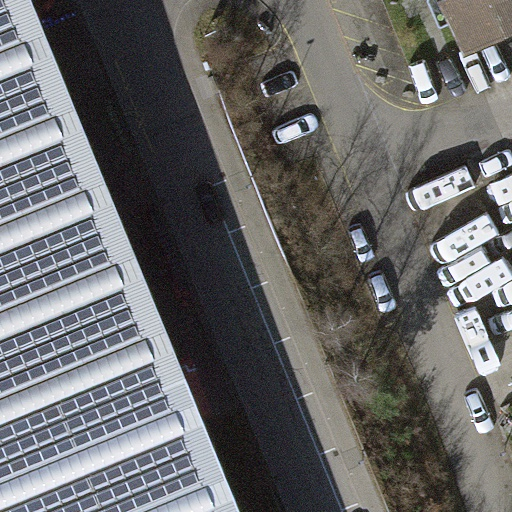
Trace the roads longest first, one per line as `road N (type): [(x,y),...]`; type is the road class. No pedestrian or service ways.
road 1 (residential): [(126,0),(330,511)]
road 2 (unknown): [(0,348),(53,318),(69,273),(44,138)]
